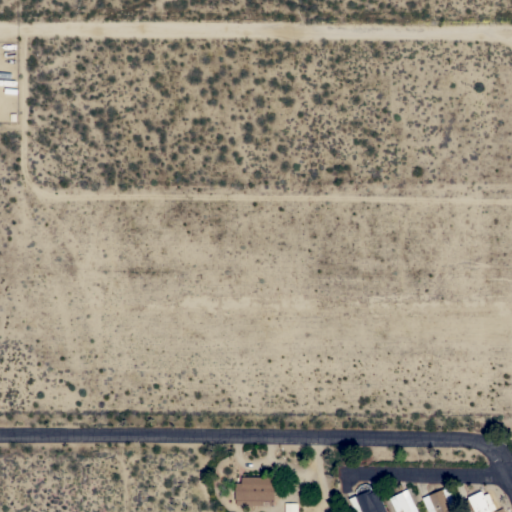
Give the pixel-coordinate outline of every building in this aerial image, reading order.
[(236,499),(235,499),(235,482),(241,482),(242,476),(274,477),(274,499),(273,499),(273,505),(236,505),(236,499)] [(361,511),(355,496),(358,494),(358,493),(356,494),(355,491),(356,489),(358,488),(358,485),(364,483),(369,485),(372,492),(378,489),(386,511),(361,511)] [(448,486),(459,511),(427,511),(421,497),(448,486)] [(417,511),(403,511),(402,509),(400,510),(400,511),(395,511),(389,497),(407,489),(417,511)] [(466,511),(462,502),(468,499),(467,497),(481,490),(483,495),(488,493),(495,509),(491,511),(466,511)] [(297,503),(296,511),(284,511),(285,503),(297,503)]
